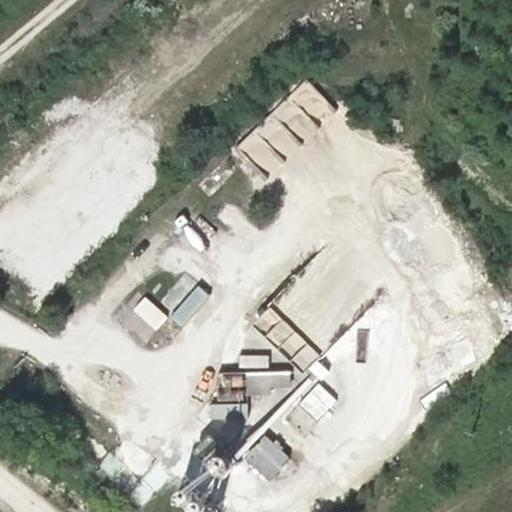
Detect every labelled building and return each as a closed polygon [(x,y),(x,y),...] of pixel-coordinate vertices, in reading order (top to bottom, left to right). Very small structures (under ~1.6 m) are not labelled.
[(272,178),(341,110),(308,76),(239,144),(272,178)] [(58,278),(160,176),(136,152),(33,253),(58,278)] [(200,302),(191,293),(172,315),(181,323),(200,302)] [(168,317),(146,297),(135,308),(158,328),(168,317)] [(290,385),(290,372),(249,373),(249,394),(270,393),(270,385),(290,385)] [(290,458),(265,436),(247,455),(272,478),(290,458)]
